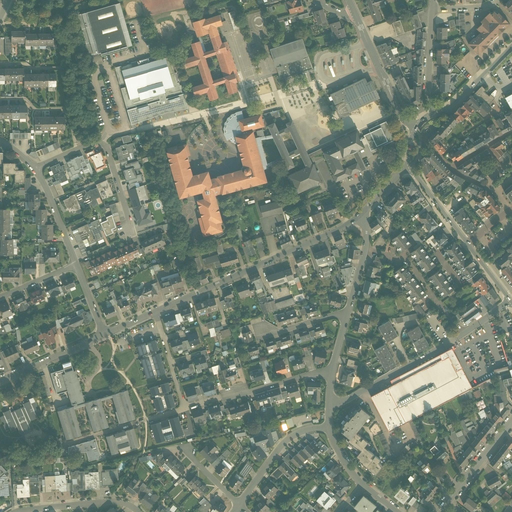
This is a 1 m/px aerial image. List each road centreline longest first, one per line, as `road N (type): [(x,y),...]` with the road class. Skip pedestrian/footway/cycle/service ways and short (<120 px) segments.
road 1 (residential): [(102,140),(324,85)]
road 2 (residential): [(360,214),(155,314)]
road 3 (tertiary): [(410,166),(511,302)]
road 4 (residential): [(332,370),(184,408)]
road 5 (residential): [(329,404),(460,335)]
road 6 (residential): [(460,335),(409,264),(364,249)]
road 7 (residential): [(238,505),(284,441),(329,427)]
road 8 (residential): [(138,511),(113,501),(17,511)]
